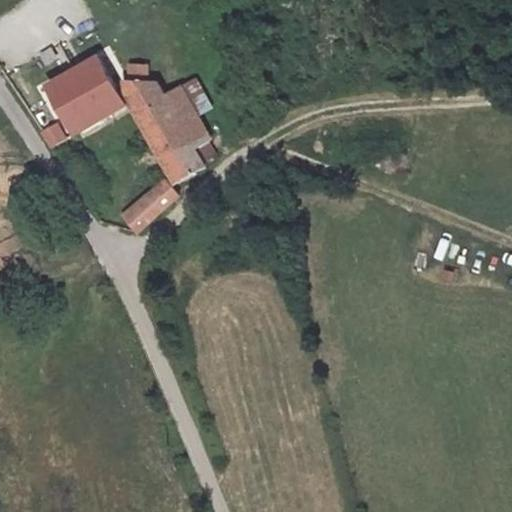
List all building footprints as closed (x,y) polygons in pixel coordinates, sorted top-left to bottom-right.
[(39,89),(56,118),(69,139),(124,107),(107,78),(94,56),(39,89)] [(125,64),(126,78),(147,76),(146,62),(125,64)] [(173,181),(208,163),(197,146),(209,137),(198,114),(212,107),(196,79),(163,95),(155,84),(123,84),(126,103),(173,181)] [(52,149),(69,139),(56,118),(39,128),(52,149)] [(135,230),(177,196),(164,183),(125,218),(135,230)] [(466,280),(468,250),(445,248),(443,278),(466,280)]
